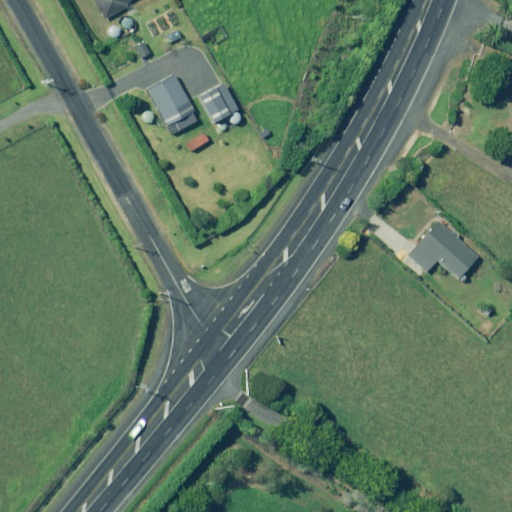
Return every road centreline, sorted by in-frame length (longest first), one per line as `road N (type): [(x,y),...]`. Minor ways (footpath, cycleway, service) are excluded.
road 1 (secondary): [(430,0),(360,143),(215,348)]
road 2 (unclassified): [(215,348),(19,0)]
road 3 (secondary): [(215,348),(80,511)]
